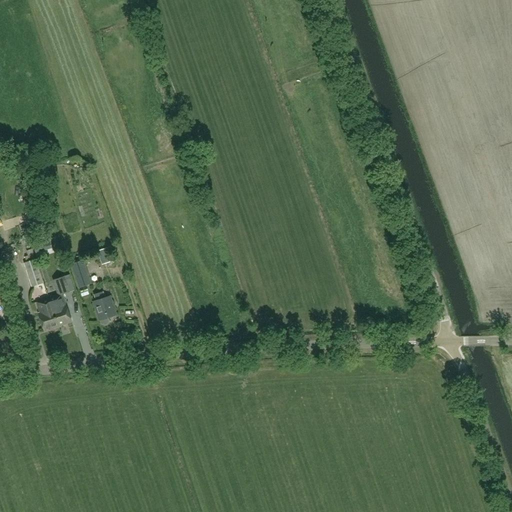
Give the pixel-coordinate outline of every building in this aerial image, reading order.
[(35,231),(23,235),(26,244),(38,240),(35,231)] [(35,260),(25,264),(33,287),(43,284),(35,260)] [(84,262),(71,266),(79,288),(91,284),(84,262)] [(66,281),(55,285),(58,296),(63,294),(70,292),(66,281)] [(96,302),(94,302),(100,321),(101,324),(105,325),(108,324),(110,321),(109,318),(116,316),(110,297),(110,295),(105,297),(103,291),(94,294),(94,296),(96,302)] [(58,296),(49,299),(59,327),(62,326),(61,325),(72,321),(63,294),(58,296)] [(49,299),(45,300),(36,303),(45,331),(59,327),(49,299)]
